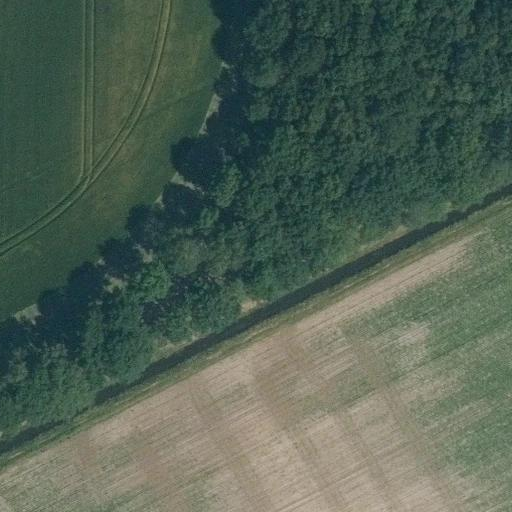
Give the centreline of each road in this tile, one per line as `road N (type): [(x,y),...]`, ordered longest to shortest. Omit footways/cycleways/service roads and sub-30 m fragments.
road 1 (unclassified): [(159,303),(511,126)]
road 2 (unclassified): [(159,303),(240,182),(277,104),(291,0)]
road 3 (unclassified): [(0,385),(159,303)]
